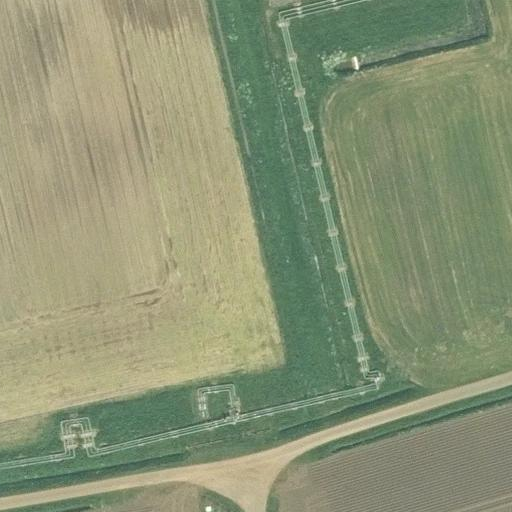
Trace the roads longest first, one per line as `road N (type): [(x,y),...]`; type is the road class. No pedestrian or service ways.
road 1 (unclassified): [(261,477),(282,452),(310,440),(511,377)]
road 2 (unclassified): [(261,477),(207,471),(0,503)]
